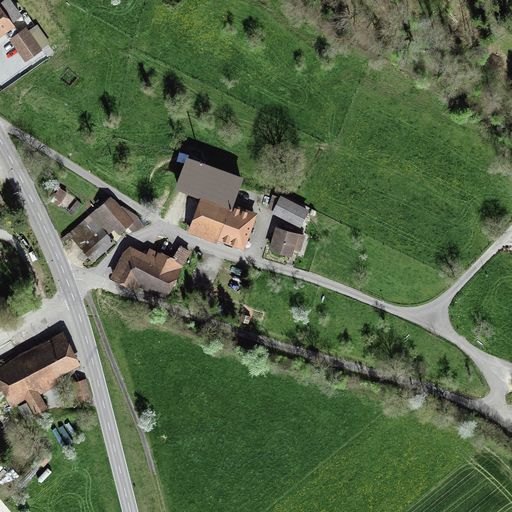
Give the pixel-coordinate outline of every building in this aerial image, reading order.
[(0,28),(21,14),(10,0),(2,0),(0,2),(0,28)] [(26,26),(9,38),(25,61),(51,42),(37,24),(29,30),(26,26)] [(187,154),(175,187),(200,196),(187,231),(217,242),(218,239),(244,249),(258,212),(234,203),(244,176),(187,154)] [(59,205),(68,192),(60,187),(51,201),(59,205)] [(300,227),(309,209),(281,194),(272,212),(300,227)] [(132,232),(144,226),(136,213),(118,202),(110,195),(97,208),(119,234),(128,226),(132,232)] [(72,215),(82,204),(78,200),(68,211),(72,215)] [(114,229),(93,211),(69,232),(94,261),(115,242),(109,234),(114,229)] [(276,225),(268,248),(292,256),(294,248),(300,250),(305,235),(276,225)] [(136,289),(138,285),(169,300),(184,266),(192,252),(180,244),(173,256),(160,250),(159,251),(149,247),(147,253),(130,244),(123,251),(111,277),(136,289)] [(217,273),(213,272),(209,281),(212,283),(217,273)] [(36,418),(49,412),(39,392),(58,383),(56,377),(81,364),(63,330),(18,354),(0,367),(0,386),(12,409),(18,406),(26,420),(35,416),(36,418)] [(78,402),(92,398),(86,378),(79,380),(82,390),(75,392),(78,402)] [(37,480),(41,483),(51,473),(48,469),(37,480)]
